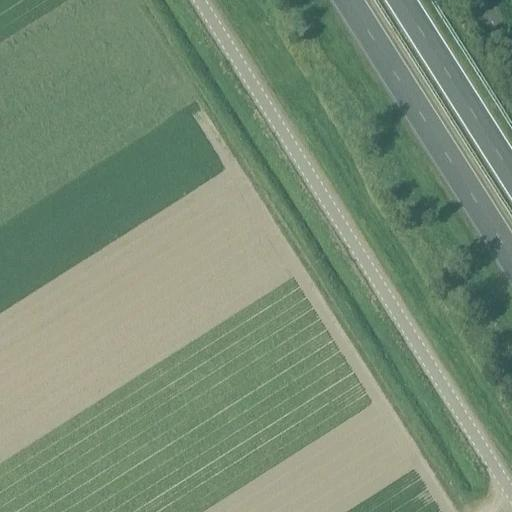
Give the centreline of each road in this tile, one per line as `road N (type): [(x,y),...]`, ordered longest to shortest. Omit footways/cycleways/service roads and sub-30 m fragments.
road 1 (unclassified): [(511,495),(198,0)]
road 2 (trunk): [(347,0),(511,259)]
road 3 (trunk): [(511,176),(400,0)]
